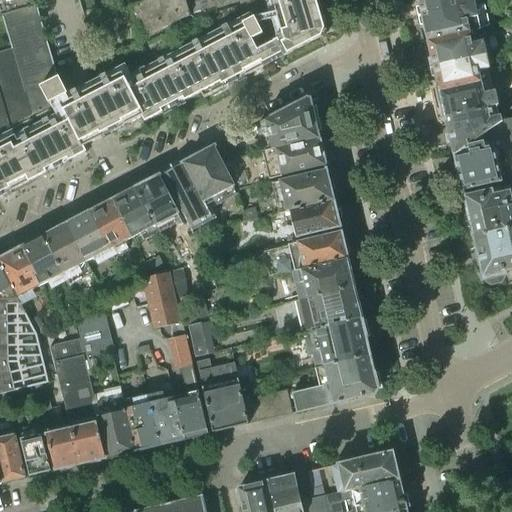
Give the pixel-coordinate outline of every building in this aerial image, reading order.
[(13,131),(0,137),(0,198),(29,183),(57,168),(87,153),(84,148),(112,133),(113,133),(117,131),(114,125),(123,120),(126,126),(144,116),(147,122),(175,107),(202,93),(203,93),(206,98),(224,89),(221,83),(229,79),(231,85),(234,83),(238,81),(235,76),(243,72),(245,77),(264,68),(284,58),(283,57),(321,37),(324,29),(315,0),(265,0),(277,40),(273,42),(274,42),(258,51),(252,40),(263,34),(254,18),(251,13),(240,19),(178,51),(131,76),(125,65),(68,95),(59,78),(58,79),(40,88),(49,105),(51,104),(56,115),(15,136),(13,131)] [(1,0),(6,14),(32,7),(29,0),(1,0)] [(98,19),(93,0),(78,0),(85,23),(94,21),(98,19)] [(187,6),(184,0),(137,0),(141,4),(132,9),(141,39),(190,16),(187,6)] [(207,0),(191,5),(193,13),(237,0),(207,0)] [(418,0),(422,16),(474,4),(473,0),(418,0)] [(497,0),(492,0),(474,4),(422,16),(428,41),(479,29),(479,31),(489,28),(485,11),(499,7),(497,0)] [(0,134),(51,108),(49,105),(40,88),(58,79),(37,5),(32,7),(6,14),(2,16),(12,49),(0,52),(0,134)] [(94,21),(85,23),(89,37),(98,35),(94,21)] [(479,29),(428,41),(434,67),(487,56),(483,42),(482,42),(479,31),(479,29)] [(490,69),(487,56),(434,67),(440,92),(491,81),(489,69),(490,69)] [(488,109),(496,106),(498,106),(495,92),(494,92),(491,81),(440,92),(446,119),(488,109)] [(272,150),(319,139),(310,100),(307,100),(261,124),(264,135),(269,137),(272,150)] [(496,106),(488,109),(446,119),(455,155),(470,145),(486,134),(487,134),(502,124),(502,121),(501,116),(499,117),(496,106)] [(484,142),(470,145),(455,155),(458,166),(457,166),(461,181),(464,191),(502,182),(494,152),(511,145),(511,118),(511,119),(502,121),(502,124),(487,134),(490,140),(492,147),(485,148),(484,142)] [(319,139),(272,150),(223,162),(222,163),(235,189),(236,191),(237,191),(268,183),(268,180),(325,167),(319,139)] [(222,163),(223,162),(215,148),(184,165),(205,203),(208,201),(212,209),(237,195),(237,191),(236,191),(235,189),(222,163)] [(184,165),(163,176),(192,231),(213,220),(208,210),(212,209),(208,201),(205,203),(184,165)] [(290,211),(333,201),(326,171),(272,184),(279,214),(290,212),(290,211)] [(160,176),(135,189),(159,233),(174,225),(172,219),(180,215),(160,176)] [(470,221),(474,238),(511,229),(511,198),(511,197),(511,185),(465,197),(468,212),(470,221)] [(159,233),(135,189),(134,190),(112,202),(132,239),(135,245),(159,233)] [(238,198),(244,223),(258,220),(255,208),(249,209),(247,196),(238,198)] [(340,229),(333,201),(290,211),(290,212),(279,214),(286,242),(340,229)] [(91,213),(90,213),(110,251),(132,239),(112,202),(91,213)] [(69,225),(66,226),(86,264),(93,260),(96,266),(113,257),(110,251),(90,213),(69,224),(69,225)] [(92,275),(86,264),(66,226),(43,238),(63,275),(70,287),(92,275)] [(511,229),(474,238),(479,256),(478,256),(480,265),(481,265),(484,280),(485,280),(486,282),(492,287),(503,284),(505,278),(504,272),(511,269),(511,229)] [(298,272),(347,259),(341,233),(263,252),(269,278),(298,272)] [(23,248),(20,250),(40,288),(63,275),(43,238),(23,249),(23,248)] [(213,259),(229,255),(227,246),(210,250),(213,259)] [(0,265),(18,299),(40,288),(20,250),(0,260),(0,265)] [(144,264),(148,275),(162,268),(157,258),(144,264)] [(350,271),(347,259),(298,272),(300,285),(304,284),(308,299),(353,288),(349,271),(350,271)] [(32,326),(18,299),(0,265),(0,395),(35,387),(35,388),(46,385),(49,384),(38,338),(45,335),(46,334),(40,321),(32,326)] [(184,269),(170,273),(176,300),(190,297),(184,269)] [(176,300),(170,273),(143,281),(155,330),(182,324),(176,300)] [(112,281),(102,287),(107,295),(117,289),(112,281)] [(301,333),(303,333),(362,319),(358,307),(353,288),(308,299),(294,302),(301,333)] [(74,318),(79,340),(84,361),(114,354),(103,311),(74,318)] [(316,369),(370,357),(366,338),(362,319),(303,333),(309,359),(313,358),(316,369)] [(188,327),(195,359),(208,355),(201,324),(188,327)] [(186,336),(174,339),(189,399),(176,402),(176,405),(184,441),(208,435),(192,366),(193,366),(186,336)] [(55,471),(106,459),(93,405),(94,396),(86,363),(85,363),(84,361),(79,340),(50,347),(69,423),(45,428),(46,434),(55,471)] [(374,375),(370,357),(316,369),(320,387),(292,394),(297,414),(374,396),(378,390),(375,375),(374,375)] [(106,459),(136,452),(124,401),(123,398),(120,388),(104,391),(96,360),(86,363),(94,396),(93,405),(106,459)] [(249,425),(244,401),(235,364),(211,369),(209,360),(197,363),(213,434),(249,425)] [(46,385),(35,388),(41,413),(52,410),(46,385)] [(148,396),(160,446),(184,441),(176,405),(176,402),(173,391),(163,394),(163,393),(148,396)] [(281,418),(292,415),(287,391),(275,394),(281,418)] [(270,420),(281,418),(275,394),(264,396),(270,420)] [(136,452),(160,446),(148,396),(133,400),(133,399),(124,401),(136,452)] [(259,423),(270,420),(264,396),(254,399),(259,423)] [(249,425),(259,423),(254,399),(244,401),(249,425)] [(51,472),(42,435),(40,426),(18,430),(29,477),(51,472)] [(0,483),(26,477),(16,436),(0,440),(0,483)] [(393,453),(338,466),(344,492),(399,479),(393,453)] [(313,499),(311,490),(307,473),(295,476),(303,511),(338,511),(334,495),(324,497),(324,496),(313,499)] [(267,482),(273,511),(303,511),(295,476),(267,482)] [(338,494),(334,495),(338,511),(390,511),(406,509),(399,479),(344,492),(344,493),(338,494)] [(273,511),(267,482),(239,489),(244,511),(273,511)] [(313,499),(324,496),(322,488),(311,490),(313,499)] [(205,511),(202,498),(176,504),(176,503),(168,505),(169,511),(205,511)]
